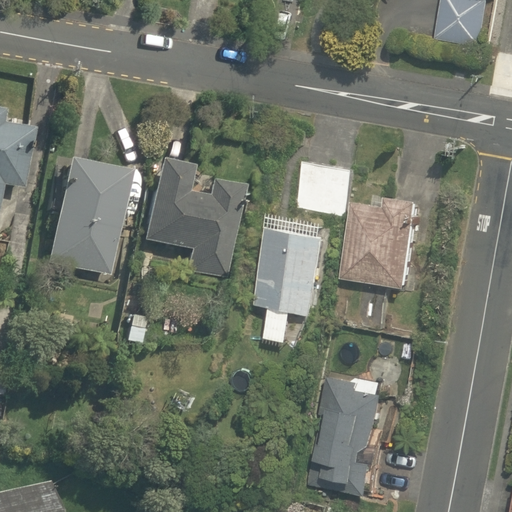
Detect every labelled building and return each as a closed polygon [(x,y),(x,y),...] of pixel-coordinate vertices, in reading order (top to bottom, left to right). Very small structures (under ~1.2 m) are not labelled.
[(443,0),(436,39),(483,48),(491,0),(443,0)] [(0,194),(1,188),(20,191),(31,132),(0,126),(2,113),(0,112),(0,194)] [(64,162),(45,262),(45,265),(108,277),(111,262),(128,174),(64,162)] [(296,208),(344,216),(351,170),(303,162),(296,208)] [(190,249),(188,262),(187,273),(224,279),(227,262),(239,188),(209,183),(207,199),(185,196),(189,168),(155,163),(143,242),(190,249)] [(355,202),(346,262),(343,279),(410,288),(414,262),(423,201),(390,196),(388,207),(355,202)] [(316,316),(330,238),(271,228),(257,305),(273,308),(267,339),(289,342),(294,312),(316,316)] [(40,336),(43,321),(33,319),(30,334),(40,336)] [(140,345),(141,331),(130,329),(128,343),(140,345)] [(311,484),(369,496),(376,461),(363,459),(365,450),(371,445),(376,446),(386,395),(379,394),(382,381),(357,376),(356,382),(328,376),(320,415),(324,415),(311,484)] [(0,511),(52,511),(46,483),(0,493),(0,511)] [(217,511),(224,511),(230,498),(214,492),(207,508),(217,511)]
